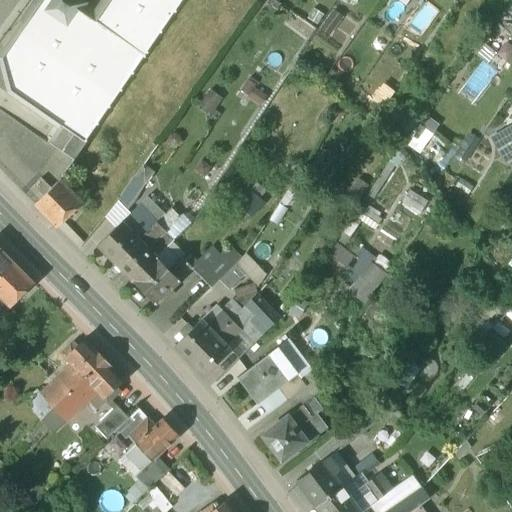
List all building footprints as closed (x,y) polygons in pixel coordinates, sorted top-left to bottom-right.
[(109,0),(95,21),(73,6),(75,4),(74,4),(73,6),(64,0),(41,0),(36,7),(36,8),(25,24),(24,24),(24,25),(13,41),(12,41),(13,41),(1,58),(0,58),(1,58),(0,59),(1,60),(0,61),(1,61),(2,60),(10,91),(13,93),(11,95),(12,95),(13,93),(36,109),(35,111),(36,112),(37,110),(59,125),(58,127),(59,128),(60,126),(73,134),(84,142),(85,142),(86,142),(87,141),(86,140),(96,125),(97,125),(98,124),(97,123),(108,108),(109,108),(110,107),(109,106),(119,91),(121,92),(122,90),(121,89),(131,74),(132,75),(134,73),(132,72),(143,57),(144,58),(145,56),(144,55),(145,53),(147,54),(148,52),(146,52),(159,33),(161,33),(162,32),(160,31),(174,12),(175,13),(176,11),(175,10),(181,0),(109,0)] [(222,99),(209,90),(199,106),(211,114),(222,99)] [(59,128),(49,142),(62,151),(73,134),(60,126),(59,128)] [(84,142),(73,134),(62,151),(49,142),(48,142),(48,143),(73,160),(85,143),(84,142)] [(210,168),(201,162),(194,171),(204,177),(210,168)] [(133,177),(117,200),(127,207),(144,185),(133,177)] [(51,187),(41,178),(33,186),(43,195),(51,187)] [(43,195),(34,203),(57,226),(82,201),(60,178),(51,187),(43,195)] [(148,216),(138,225),(139,226),(129,235),(136,242),(156,224),(148,216)] [(107,220),(89,241),(95,245),(112,225),(107,220)] [(129,235),(119,224),(95,247),(113,265),(136,242),(129,235)] [(163,232),(156,224),(136,242),(142,248),(152,240),(153,241),(163,232)] [(136,242),(113,265),(130,283),(154,260),(142,248),(136,242)] [(230,246),(199,277),(210,288),(218,280),(220,281),(236,265),(232,261),(238,254),(230,246)] [(0,274),(12,262),(0,250),(0,274)] [(154,260),(130,283),(152,306),(189,270),(179,260),(166,272),(154,260)] [(12,262),(0,274),(0,298),(10,308),(33,284),(12,262)] [(236,265),(220,281),(229,290),(245,274),(236,265)] [(273,311),(256,294),(245,305),(254,315),(268,329),(279,318),(273,311)] [(241,309),(232,300),(222,310),(228,321),(241,309)] [(241,309),(228,321),(238,330),(254,315),(245,305),(241,309)] [(285,312),(278,306),(273,311),(279,318),(285,312)] [(222,310),(204,326),(214,336),(228,321),(222,310)] [(198,321),(171,349),(186,364),(214,336),(204,326),(198,321)] [(214,336),(186,364),(200,379),(227,352),(222,346),(238,330),(228,321),(214,336)] [(104,360),(84,339),(73,350),(69,346),(59,355),(70,366),(40,395),(52,408),(104,360)] [(275,350),(235,380),(255,406),(276,390),(295,377),(275,350)] [(123,380),(104,360),(52,408),(65,422),(95,393),(107,405),(116,395),(112,391),(123,380)] [(295,377),(276,390),(288,401),(307,387),(295,377)] [(307,387),(288,401),(293,414),(301,408),(305,405),(324,391),(316,380),(307,387)] [(293,414),(286,419),(285,418),(260,436),(279,462),(323,429),(308,409),(305,405),(301,408),(293,414)] [(118,407),(95,427),(106,439),(129,419),(118,407)] [(156,426),(147,418),(130,434),(138,443),(137,444),(140,447),(153,461),(157,456),(178,436),(162,420),(156,426)] [(153,461),(140,447),(132,453),(145,467),(153,461)] [(373,462),(365,452),(359,457),(366,467),(373,462)] [(145,467),(136,476),(148,488),(169,468),(157,456),(153,461),(145,467)] [(326,459),(295,482),(313,508),(340,488),(331,475),(335,472),(326,459)] [(185,488),(168,471),(160,480),(176,496),(185,488)] [(377,476),(366,484),(378,499),(388,491),(377,476)] [(357,511),(340,488),(313,508),(315,511),(357,511)] [(421,488),(409,496),(417,506),(418,508),(428,498),(421,488)] [(409,496),(385,511),(408,511),(417,506),(409,496)] [(215,510),(211,505),(201,511),(235,511),(227,501),(215,510)]
